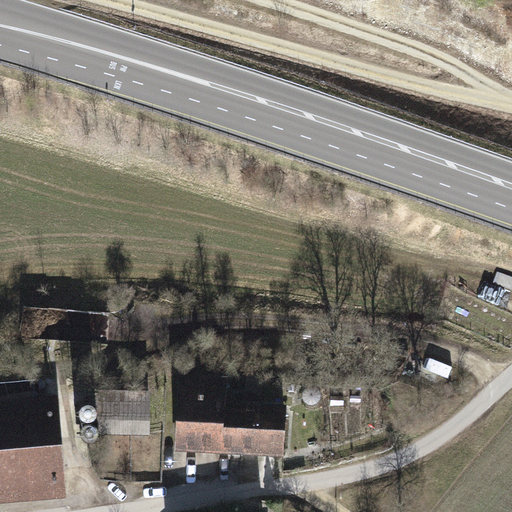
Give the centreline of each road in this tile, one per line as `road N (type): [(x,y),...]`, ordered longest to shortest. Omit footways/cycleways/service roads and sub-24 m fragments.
road 1 (primary): [(0,27),(511,196)]
road 2 (unclassified): [(511,375),(404,455),(298,483),(107,511)]
road 3 (track): [(511,112),(113,0)]
road 4 (track): [(150,327),(223,320),(386,334),(508,378)]
road 5 (track): [(248,0),(467,70),(500,108)]
